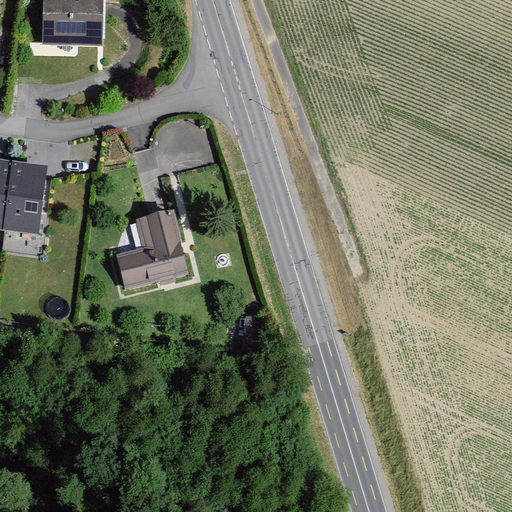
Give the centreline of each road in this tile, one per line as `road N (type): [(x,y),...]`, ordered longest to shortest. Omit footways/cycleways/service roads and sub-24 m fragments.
road 1 (tertiary): [(368,511),(232,65)]
road 2 (residential): [(259,0),(359,291)]
road 3 (residential): [(0,124),(57,132),(113,122),(232,65)]
